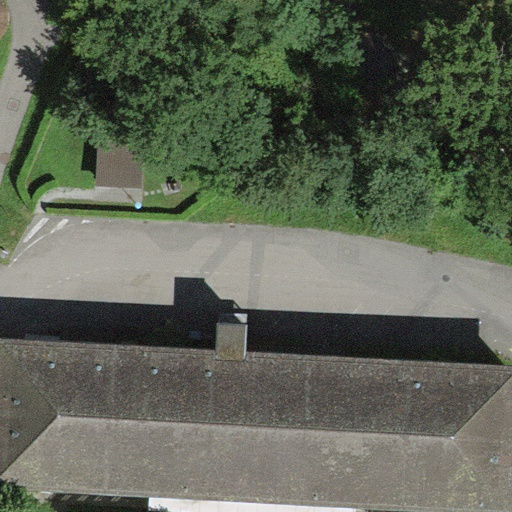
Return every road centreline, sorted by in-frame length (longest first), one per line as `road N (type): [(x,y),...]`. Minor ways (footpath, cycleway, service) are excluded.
road 1 (unclassified): [(511,304),(468,281),(391,268),(75,265),(0,284)]
road 2 (unclassified): [(33,19),(0,142)]
